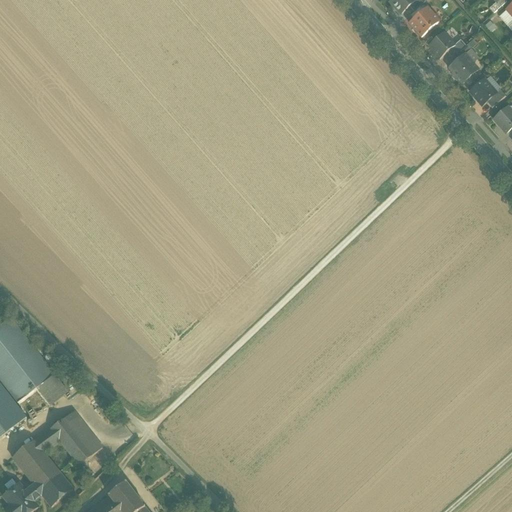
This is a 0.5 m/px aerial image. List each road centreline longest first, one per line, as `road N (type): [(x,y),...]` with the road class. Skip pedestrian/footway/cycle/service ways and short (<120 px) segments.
road 1 (track): [(148,434),(467,129)]
road 2 (unclassified): [(227,511),(0,289)]
road 3 (secondary): [(357,6),(511,179)]
